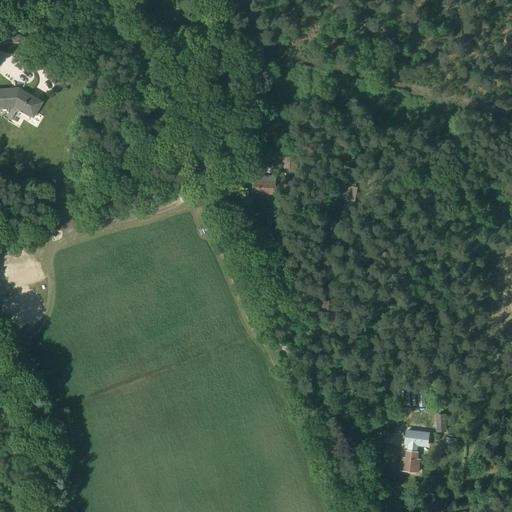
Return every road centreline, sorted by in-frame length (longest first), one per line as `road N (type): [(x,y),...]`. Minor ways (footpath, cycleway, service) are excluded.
road 1 (track): [(151,38),(353,511)]
road 2 (track): [(209,0),(211,24),(182,37),(0,30)]
